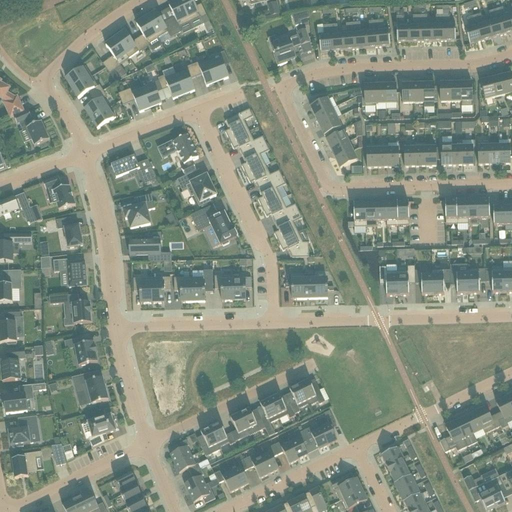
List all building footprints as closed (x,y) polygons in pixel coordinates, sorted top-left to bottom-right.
[(190,0),(182,0),(179,2),(187,19),(188,19),(190,23),(193,30),(193,31),(204,26),(209,23),(206,16),(201,5),(195,8),(190,0)] [(307,0),(308,9),(318,8),(316,0),(307,0)] [(179,28),(190,23),(188,19),(187,19),(179,2),(168,7),(174,18),(168,21),(176,35),(181,32),(179,28)] [(275,2),(266,4),(270,16),(279,14),(275,2)] [(503,36),(511,33),(511,25),(509,15),(505,16),(503,9),(496,11),(503,36)] [(503,36),(496,11),(489,13),(491,20),(487,21),(492,39),(503,36)] [(299,14),(291,17),(294,24),(307,19),(309,19),(308,12),(299,14)] [(156,36),(158,38),(167,33),(171,38),(176,35),(168,21),(162,24),(156,14),(146,19),(156,36)] [(492,39),(487,21),(483,22),(481,15),(474,17),(481,43),(492,39)] [(421,43),(432,43),(432,24),(427,24),(427,16),(420,17),(421,43)] [(432,43),(444,43),(443,16),(436,16),(436,24),(432,24),(432,43)] [(444,43),(456,42),(455,23),(450,23),(450,16),(443,16),(444,43)] [(397,44),(409,44),(409,25),(404,25),(404,17),(396,17),(397,44)] [(409,44),(421,43),(420,17),(413,17),(413,24),(409,25),(409,44)] [(481,43),(474,17),(467,19),(469,26),(464,28),(470,46),(481,43)] [(146,19),(136,25),(142,36),(137,39),(144,50),(149,47),(152,52),(162,46),(161,44),(158,38),(156,36),(146,19)] [(378,49),(390,48),(388,29),(384,29),(383,21),(376,22),(378,49)] [(378,49),(376,22),(369,23),(369,30),(365,31),(367,50),(378,49)] [(193,30),(190,23),(179,28),(181,32),(183,36),(193,30)] [(209,23),(204,26),(207,32),(212,30),(209,23)] [(342,33),(344,52),(355,51),(353,24),(346,25),(346,32),(342,33)] [(355,51),(367,50),(365,31),(361,31),(360,24),(353,24),(355,51)] [(320,54),(332,53),(330,26),(323,27),(323,34),(319,35),(320,54)] [(332,53),(344,52),(342,33),(338,33),(337,26),(330,26),(332,53)] [(289,40),(289,39),(288,40),(273,45),(277,55),(275,55),(279,66),(277,67),(278,67),(287,64),(287,63),(289,62),(289,61),(295,59),(295,57),(293,49),(301,46),(310,43),(306,30),(297,34),(298,36),(289,40)] [(124,33),(115,40),(129,59),(138,53),(139,53),(144,50),(137,39),(132,43),(124,33)] [(171,38),(167,33),(158,38),(161,44),(171,38)] [(115,40),(106,47),(113,57),(107,60),(115,71),(119,67),(120,67),(119,66),(129,59),(115,40)] [(187,56),(185,51),(178,53),(180,59),(187,56)] [(209,61),(217,83),(228,79),(224,67),(230,65),(224,53),(218,55),(221,61),(211,65),(209,61)] [(109,74),(115,71),(107,60),(102,64),(109,74)] [(197,64),(192,66),(196,78),(202,76),(206,87),(217,83),(209,61),(198,65),(197,64)] [(154,71),(152,65),(145,69),(147,74),(154,71)] [(186,69),(175,73),(176,75),(184,96),(195,92),(190,80),(196,78),(192,66),(186,69)] [(126,75),(120,67),(119,67),(122,72),(118,75),(121,79),(126,75)] [(72,89),(90,78),(84,68),(66,80),(72,89)] [(162,72),(165,79),(176,75),(173,68),(162,72)] [(173,100),(184,96),(176,75),(165,79),(164,77),(158,79),(159,82),(162,91),(168,89),(173,100)] [(502,78),(506,96),(511,94),(511,77),(511,76),(502,78)] [(96,88),(90,78),(72,89),(78,99),(89,93),(92,98),(102,92),(98,87),(96,88)] [(496,98),(506,96),(502,78),(491,81),(496,98)] [(491,81),(481,83),(485,101),(496,98),(491,81)] [(0,99),(3,101),(4,102),(5,103),(4,103),(8,112),(21,106),(17,98),(15,99),(7,94),(9,90),(0,85),(0,84),(1,83),(0,82),(0,99)] [(162,91),(159,82),(152,85),(153,85),(142,89),(143,92),(150,109),(161,105),(157,94),(162,91)] [(472,84),(461,85),(462,103),(461,103),(461,108),(472,107),(472,96),(472,85),(472,84)] [(424,86),(424,104),(424,109),(434,109),(434,104),(434,86),(434,85),(424,86)] [(441,103),(451,103),(451,85),(440,85),(441,103)] [(451,85),(451,103),(461,103),(462,103),(461,85),(451,85)] [(386,87),(386,107),(397,107),(397,86),(386,87)] [(403,104),(413,104),(413,86),(402,86),(403,104)] [(413,86),(413,104),(424,104),(424,86),(413,86)] [(375,87),(365,87),(365,107),(376,107),(375,87)] [(386,87),(375,87),(376,107),(386,107),(386,87)] [(124,92),(129,104),(135,102),(139,114),(150,109),(143,92),(132,96),(130,90),(124,92)] [(85,110),(91,120),(109,108),(103,99),(105,98),(102,92),(92,98),(95,104),(85,110)] [(123,107),(129,104),(124,92),(118,95),(123,107)] [(259,114),(270,111),(266,99),(255,102),(259,114)] [(327,100),(310,108),(315,117),(331,109),(327,100)] [(109,108),(91,120),(97,130),(116,118),(109,108)] [(331,109),(315,117),(320,127),(336,119),(331,109)] [(230,131),(225,133),(229,142),(249,132),(244,122),(253,118),(250,111),(226,122),(230,131)] [(21,129),(26,128),(27,130),(27,131),(35,148),(40,146),(46,144),(49,142),(41,124),(34,127),(31,120),(32,119),(28,112),(14,118),(17,126),(19,125),(21,129)] [(498,118),(488,118),(488,124),(488,129),(498,128),(498,118)] [(324,137),(341,129),(336,119),(320,127),(324,137)] [(249,132),(229,142),(234,151),(238,148),(242,156),(266,145),(263,138),(254,142),(249,132)] [(331,151),(348,143),(350,142),(345,132),(326,142),(331,151)] [(196,172),(196,171),(192,162),(198,159),(187,137),(175,143),(175,142),(168,145),(166,146),(167,150),(166,150),(167,152),(168,152),(170,155),(177,152),(185,168),(181,170),(185,177),(186,177),(193,174),(193,173),(196,172)] [(348,143),(331,151),(336,160),(352,152),(348,143)] [(478,166),(489,166),(488,148),(489,148),(489,143),(478,143),(479,166),(478,166)] [(441,167),(452,167),(451,149),(451,144),(441,144),(442,167),(441,167)] [(246,165),(241,167),(246,176),(265,166),(261,156),(269,152),(266,145),(242,156),(246,165)] [(414,148),(415,168),(426,168),(425,147),(425,145),(414,146),(414,148)] [(377,146),(377,151),(378,169),(388,169),(388,151),(388,146),(377,146)] [(436,147),(425,147),(426,168),(436,167),(436,147)] [(510,147),(499,148),(499,166),(510,165),(510,147)] [(404,168),(415,168),(414,148),(404,148),(405,168),(404,168)] [(463,167),(462,148),(451,149),(452,167),(463,167)] [(473,148),(462,148),(463,167),(473,166),(473,148)] [(499,166),(499,148),(489,148),(488,148),(489,166),(499,166)] [(398,150),(388,151),(388,169),(399,168),(398,150)] [(377,151),(367,151),(367,169),(378,169),(377,151)] [(352,152),(336,160),(340,169),(340,170),(357,162),(352,152)] [(111,167),(110,168),(111,173),(112,172),(113,174),(115,180),(123,177),(125,182),(135,178),(139,187),(145,185),(157,180),(148,161),(137,165),(134,166),(131,160),(111,167)] [(265,166),(246,176),(250,184),(255,182),(259,190),(282,179),(279,172),(270,176),(265,166)] [(186,177),(177,181),(183,193),(188,191),(192,197),(194,196),(199,207),(199,208),(211,203),(209,200),(216,197),(207,177),(197,182),(193,174),(186,177)] [(75,206),(73,199),(72,193),(71,193),(70,188),(63,190),(62,185),(58,177),(43,184),(46,191),(47,196),(54,194),(59,211),(59,212),(76,207),(75,206)] [(263,198),(258,201),(262,209),(282,200),(277,190),(286,186),(282,179),(259,190),(263,198)] [(155,210),(151,195),(134,200),(136,208),(123,212),(125,220),(128,220),(129,222),(128,222),(130,230),(150,226),(147,212),(155,210)] [(28,226),(36,223),(33,217),(27,200),(17,204),(14,198),(0,203),(0,218),(11,214),(12,216),(23,212),(28,226)] [(282,200),(262,209),(266,218),(271,216),(275,224),(299,213),(295,206),(287,210),(282,200)] [(489,201),(478,202),(478,220),(490,220),(489,201)] [(457,226),(456,202),(445,203),(446,226),(457,226)] [(467,202),(456,202),(457,226),(468,225),(468,220),(467,202)] [(478,202),(467,202),(468,220),(468,225),(468,227),(479,227),(478,220),(478,202)] [(376,223),(377,223),(386,223),(387,223),(386,204),(376,205),(376,223)] [(387,227),(398,227),(397,204),(386,204),(387,223),(386,223),(387,227)] [(397,204),(398,227),(409,227),(409,204),(397,204)] [(354,228),(366,228),(365,205),(354,205),(354,228)] [(377,228),(377,223),(376,223),(376,205),(365,205),(366,228),(377,228)] [(505,227),(504,208),(493,209),(494,227),(505,227)] [(201,212),(191,217),(199,233),(203,231),(213,250),(221,246),(222,246),(223,247),(229,244),(228,243),(236,239),(236,237),(238,236),(235,230),(233,231),(232,229),(231,230),(224,215),(219,217),(207,223),(201,212)] [(279,232),(274,235),(278,243),(298,234),(293,224),(302,220),(299,213),(275,224),(279,232)] [(33,217),(36,223),(43,222),(40,214),(33,217)] [(173,215),(167,218),(172,228),(179,227),(173,215)] [(56,222),(43,224),(44,234),(58,231),(58,229),(64,228),(64,230),(68,250),(83,247),(81,236),(79,227),(72,229),(70,219),(56,222)] [(298,234),(278,243),(283,252),(287,250),(292,259),(308,259),(309,259),(309,244),(303,244),(298,234)] [(0,263),(13,263),(13,256),(19,256),(19,245),(24,245),(24,235),(4,235),(4,245),(0,245),(0,263)] [(144,237),(144,243),(130,243),(130,257),(148,257),(148,263),(171,263),(171,255),(160,255),(160,242),(153,243),(153,237),(144,237)] [(42,270),(51,269),(50,258),(41,259),(42,270)] [(54,274),(67,273),(69,289),(73,288),(78,288),(87,287),(85,271),(77,272),(77,263),(67,264),(67,261),(53,262),(54,274)] [(503,270),(502,270),(503,275),(504,294),(511,294),(511,262),(503,263),(503,270)] [(386,298),(398,297),(397,273),(386,273),(386,268),(379,269),(380,286),(386,286),(386,298)] [(397,273),(398,297),(409,297),(409,285),(415,285),(415,272),(415,268),(407,268),(408,273),(397,273)] [(492,295),(504,294),(503,275),(492,275),(492,270),(485,271),(486,283),(492,283),(492,295)] [(432,277),(433,296),(444,296),(444,284),(450,284),(450,271),(432,272),(432,277)] [(479,275),(468,276),(468,295),(480,295),(479,283),(486,283),(485,271),(479,271),(479,275)] [(20,272),(7,272),(8,286),(0,286),(0,304),(13,305),(12,291),(21,291),(20,272)] [(204,279),(192,279),(193,285),(193,303),(205,303),(205,294),(213,294),(212,272),(204,272),(204,279)] [(422,297),(433,296),(432,277),(421,277),(421,272),(415,272),(415,285),(421,285),(422,297)] [(468,276),(468,273),(456,274),(457,296),(468,295),(468,276)] [(304,281),(304,276),(292,276),(292,285),(285,285),(286,289),(292,289),(292,301),(304,301),(304,281)] [(233,280),(234,280),(233,277),(215,278),(215,291),(221,291),(222,303),(223,303),(234,302),(233,285),(233,280)] [(141,305),(152,305),(152,285),(152,279),(133,280),(134,293),(140,293),(141,305)] [(152,285),(152,305),(164,304),(164,292),(170,292),(170,279),(152,279),(152,285)] [(193,285),(192,279),(174,279),(174,292),(181,292),(181,304),(193,303),(193,285)] [(251,279),(234,280),(233,280),(233,285),(234,302),(245,302),(246,302),(245,290),(252,290),(251,279)] [(315,280),(304,281),(304,301),(316,300),(315,282),(315,280)] [(315,282),(316,300),(327,300),(327,293),(334,293),(334,288),(327,288),(327,280),(315,280),(315,282)] [(68,297),(49,298),(50,306),(68,305),(68,297)] [(82,303),(72,304),(73,320),(64,320),(64,328),(75,327),(75,326),(91,325),(90,315),(91,315),(91,312),(90,312),(90,310),(90,308),(89,305),(83,305),(82,303)] [(0,344),(7,344),(7,346),(16,346),(16,344),(17,344),(15,319),(21,319),(20,311),(4,312),(5,320),(6,319),(6,324),(0,324),(0,329),(0,331),(0,330),(0,344)] [(79,366),(97,362),(96,354),(97,353),(95,346),(94,347),(93,342),(78,345),(77,339),(65,341),(66,348),(75,346),(79,366)] [(42,348),(35,348),(35,357),(43,356),(42,348)] [(6,351),(8,364),(1,365),(2,383),(20,382),(18,361),(26,360),(25,349),(6,351)] [(91,383),(89,375),(72,379),(76,394),(84,392),(87,406),(92,405),(92,406),(108,401),(106,392),(104,386),(102,380),(91,383)] [(301,386),(299,387),(308,406),(309,408),(318,404),(319,406),(325,403),(320,392),(314,394),(308,382),(306,383),(305,383),(300,385),(301,386)] [(58,392),(56,385),(49,387),(51,393),(58,392)] [(20,396),(4,398),(6,416),(27,413),(35,412),(32,386),(19,388),(20,396)] [(308,406),(299,387),(297,388),(297,387),(292,389),(292,390),(290,391),(295,404),(290,406),(295,416),(300,413),(299,410),(308,406)] [(285,409),(279,397),(276,398),(276,397),(271,399),(271,400),(269,401),(279,421),(288,416),(290,420),(296,417),(295,416),(290,406),(285,409)] [(498,423),(501,428),(502,430),(508,427),(507,425),(511,422),(511,411),(506,400),(496,405),(501,414),(495,416),(498,423)] [(261,421),(265,430),(269,438),(274,436),(273,434),(274,433),(270,425),(279,421),(269,401),(260,406),(266,418),(261,421)] [(501,428),(498,423),(495,416),(490,419),(485,410),(475,415),(483,431),(485,435),(501,428)] [(242,415),(240,415),(250,436),(250,437),(265,430),(261,421),(255,423),(249,411),(247,412),(246,411),(241,414),(242,415)] [(250,436),(240,415),(230,420),(236,432),(231,435),(235,443),(250,436)] [(466,419),(465,420),(473,436),(473,435),(483,431),(475,415),(466,419)] [(89,440),(92,450),(105,444),(102,436),(116,432),(115,431),(117,430),(115,423),(113,423),(111,417),(88,424),(92,438),(89,440)] [(23,448),(23,446),(33,444),(31,432),(38,431),(36,418),(37,418),(18,420),(18,421),(19,421),(20,431),(8,433),(11,447),(13,447),(13,449),(23,448)] [(320,431),(328,447),(337,443),(332,430),(337,428),(332,418),(327,421),(329,426),(320,431)] [(456,424),(467,448),(477,443),(473,435),(473,436),(465,420),(456,424)] [(450,438),(439,443),(445,455),(456,450),(457,453),(467,448),(456,424),(446,429),(450,438)] [(226,437),(220,425),(217,426),(217,425),(212,428),(212,429),(210,430),(220,449),(229,444),(230,447),(236,444),(235,443),(231,435),(226,437)] [(319,452),(328,447),(320,431),(315,433),(313,428),(303,432),(307,442),(313,439),(319,452)] [(220,449),(219,449),(210,430),(208,431),(208,430),(203,432),(203,433),(201,434),(207,446),(201,449),(206,459),(221,451),(220,449)] [(302,445),(307,442),(303,432),(288,439),(299,461),(308,457),(302,445)] [(273,447),(278,456),(283,454),(289,466),(299,461),(288,439),(288,440),(290,445),(281,449),(279,444),(273,447)] [(170,456),(175,465),(191,457),(187,448),(189,447),(186,442),(177,446),(179,452),(170,456)] [(52,447),(55,459),(64,456),(61,446),(52,447)] [(63,448),(67,462),(74,459),(70,446),(63,448)] [(269,452),(260,456),(269,476),(278,471),(272,459),(278,456),(273,447),(268,449),(269,452)] [(381,457),(386,467),(398,461),(401,460),(402,460),(404,459),(399,449),(381,457)] [(471,456),(473,460),(482,456),(480,452),(471,456)] [(21,459),(12,460),(12,461),(15,479),(15,480),(28,478),(27,474),(38,472),(36,459),(42,458),(41,453),(21,456),(21,459)] [(258,454),(244,461),(248,471),(254,468),(260,480),(269,476),(260,456),(259,454),(258,454)] [(191,457),(175,465),(179,475),(188,470),(191,476),(201,471),(198,465),(195,466),(191,457)] [(386,467),(390,476),(402,470),(406,469),(402,460),(401,460),(398,461),(386,467)] [(248,471),(244,461),(238,464),(241,469),(231,473),(239,490),(249,485),(243,473),(248,471)] [(402,470),(390,476),(395,485),(407,480),(410,478),(406,469),(402,470)] [(189,495),(208,486),(208,485),(205,487),(201,478),(204,476),(201,471),(191,476),(193,481),(184,485),(189,495)] [(499,478),(503,487),(508,484),(511,491),(511,471),(504,476),(499,478)] [(239,490),(231,473),(222,478),(219,472),(214,475),(219,485),(224,482),(230,494),(239,490)] [(121,496),(137,488),(134,489),(132,484),(135,483),(132,475),(116,483),(120,491),(122,495),(121,496)] [(340,503),(342,502),(342,501),(362,492),(357,481),(350,484),(347,477),(331,484),(340,503)] [(411,489),(415,487),(410,478),(407,480),(395,485),(399,495),(411,489)] [(471,478),(463,481),(464,481),(469,492),(476,488),(473,482),(471,478)] [(491,499),(496,509),(505,505),(498,489),(503,487),(499,478),(484,485),(487,493),(491,499)] [(476,488),(469,492),(475,504),(480,502),(485,511),(490,511),(496,509),(491,499),(487,493),(484,485),(476,488)] [(215,500),(208,486),(189,495),(194,504),(203,500),(205,505),(215,500)] [(399,495),(404,504),(416,498),(419,496),(415,487),(411,489),(399,495)] [(137,488),(121,496),(125,504),(127,508),(127,509),(143,501),(142,501),(140,502),(137,497),(141,496),(137,488)] [(318,491),(310,494),(316,507),(309,510),(310,511),(324,511),(328,510),(318,491)] [(342,501),(342,502),(346,511),(351,510),(352,511),(357,511),(356,508),(367,502),(362,492),(342,501)] [(303,498),(296,501),(300,511),(310,511),(309,510),(316,507),(310,494),(310,493),(303,497),(303,498)] [(91,494),(81,498),(87,511),(106,511),(103,504),(97,507),(91,494)] [(416,498),(404,504),(407,511),(409,511),(419,508),(426,504),(421,495),(419,496),(416,498)] [(87,511),(81,498),(72,503),(76,511),(87,511)] [(143,501),(127,509),(128,511),(143,511),(143,510),(146,508),(143,501)] [(300,511),(296,501),(289,505),(289,504),(282,507),(282,508),(284,511),(300,511)] [(76,511),(72,503),(63,507),(64,511),(76,511)]
